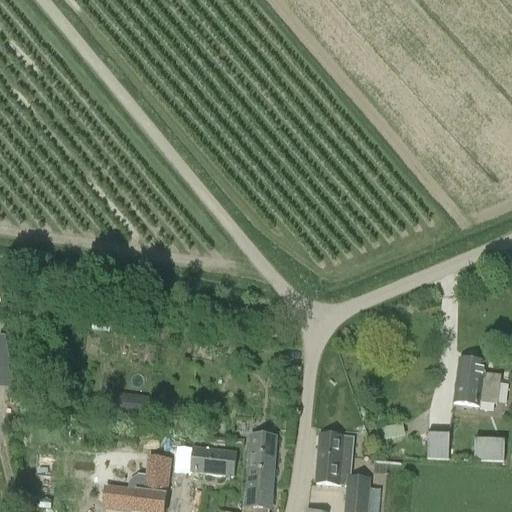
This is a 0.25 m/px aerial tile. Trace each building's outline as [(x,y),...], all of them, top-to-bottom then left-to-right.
[(500,380),(482,377),(484,367),(460,363),(453,405),(478,409),(478,405),(496,407),(500,380)] [(151,401),(117,397),(114,416),(148,420),(151,401)] [(448,462),(449,435),(428,433),(426,461),(448,462)] [(315,485),(346,487),(344,511),(366,511),(370,482),(350,481),(353,441),(319,438),(315,485)] [(269,511),(271,499),(272,499),(276,441),(250,439),(245,497),(245,498),(243,497),(241,511),(269,511)] [(504,441),(474,439),(473,463),(504,465),(504,441)] [(235,456),(193,451),(190,475),(232,480),(235,456)] [(55,493),(56,455),(36,454),(35,492),(55,493)] [(169,511),(177,466),(153,464),(149,499),(118,495),(116,511),(169,511)]
